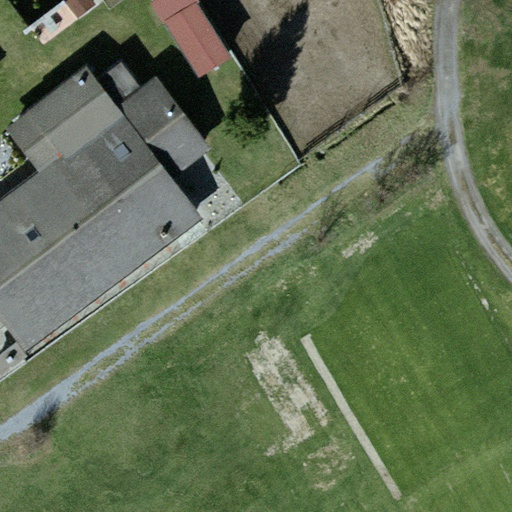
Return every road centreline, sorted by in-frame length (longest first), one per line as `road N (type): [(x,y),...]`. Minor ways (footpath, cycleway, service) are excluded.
road 1 (track): [(0,434),(444,114)]
road 2 (track): [(450,0),(437,44),(444,114),(476,211),(511,276)]
